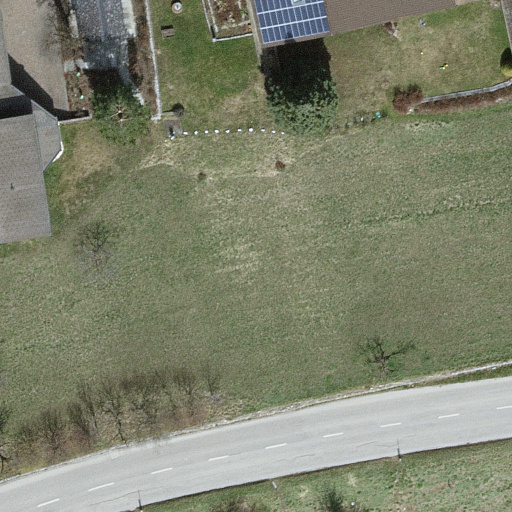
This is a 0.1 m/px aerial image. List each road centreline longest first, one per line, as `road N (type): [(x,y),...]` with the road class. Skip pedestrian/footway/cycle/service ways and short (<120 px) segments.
road 1 (tertiary): [(11,511),(262,446),(511,404)]
road 2 (unknown): [(14,0),(62,110)]
